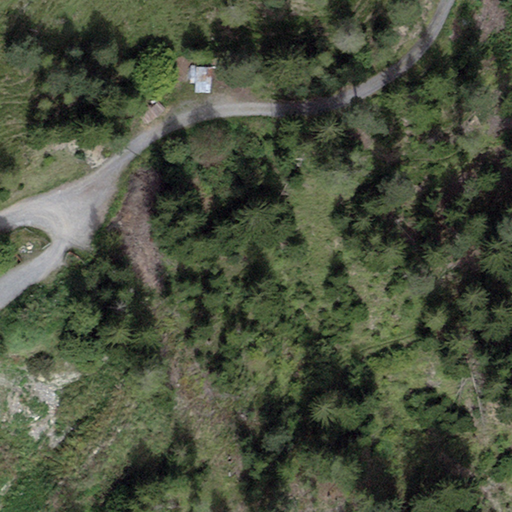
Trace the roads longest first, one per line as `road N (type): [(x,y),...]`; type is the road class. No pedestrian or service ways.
road 1 (track): [(0,221),(66,197),(167,131),(279,107)]
road 2 (track): [(279,107),(356,108),(401,94),(445,44),(461,0)]
road 3 (track): [(66,197),(64,237),(0,296)]
